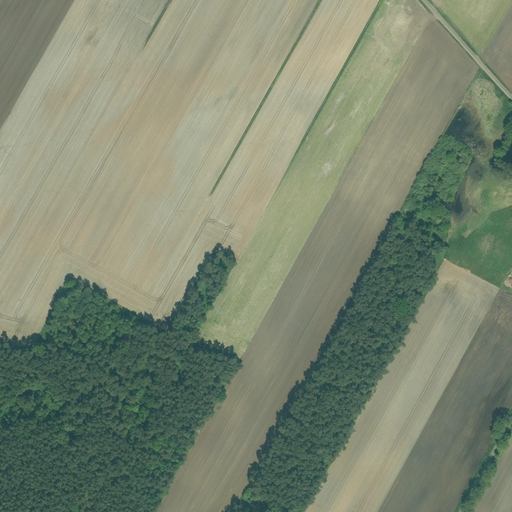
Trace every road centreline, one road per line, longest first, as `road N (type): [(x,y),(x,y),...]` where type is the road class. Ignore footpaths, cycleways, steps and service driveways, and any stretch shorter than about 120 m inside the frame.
road 1 (track): [(76,511),(135,464),(154,332)]
road 2 (unclassified): [(511,97),(423,0)]
